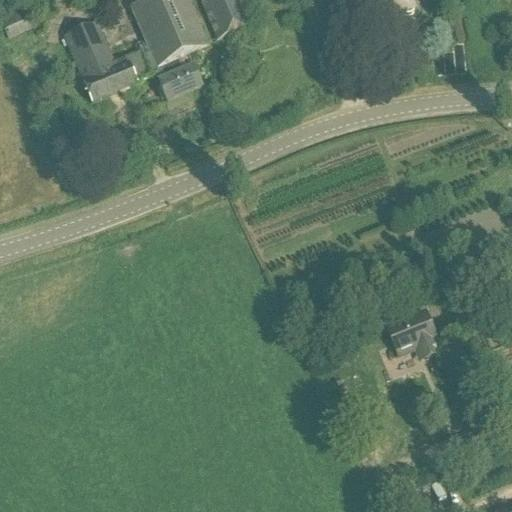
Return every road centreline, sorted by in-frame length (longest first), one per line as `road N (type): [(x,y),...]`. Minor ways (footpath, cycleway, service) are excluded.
road 1 (tertiary): [(511,102),(355,123),(0,258)]
road 2 (track): [(311,0),(355,123)]
